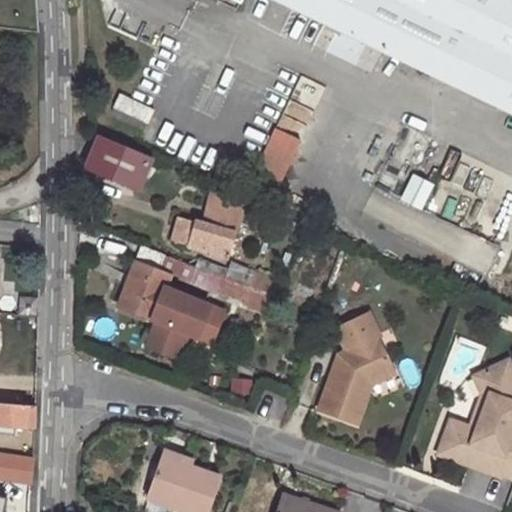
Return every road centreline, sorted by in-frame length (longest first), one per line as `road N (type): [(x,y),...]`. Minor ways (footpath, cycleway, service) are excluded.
road 1 (residential): [(450,511),(132,390),(53,386)]
road 2 (residential): [(52,240),(45,0)]
road 3 (residential): [(53,386),(52,240)]
road 4 (residential): [(50,511),(53,386)]
